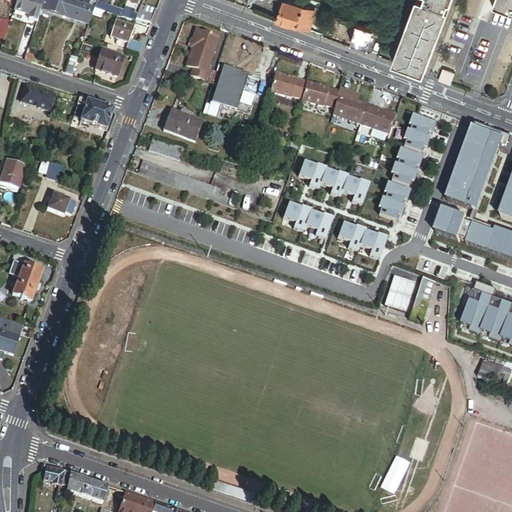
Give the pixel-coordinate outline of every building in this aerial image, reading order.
[(42,4),(30,0),(16,0),(12,15),(27,20),(26,22),(35,25),(39,11),(42,4)] [(69,3),(60,0),(43,0),(42,4),(39,11),(64,19),(69,3)] [(424,76),(448,12),(446,11),(449,4),(451,5),(452,0),(424,0),(424,3),(417,0),(393,64),(424,76)] [(511,14),(511,0),(496,0),(494,8),(511,14)] [(296,26),(302,7),(284,2),(278,21),(296,26)] [(93,11),(69,3),(64,19),(87,27),(93,11)] [(95,4),(93,11),(120,20),(122,13),(95,4)] [(314,11),(302,7),(296,26),(308,30),(314,11)] [(123,8),(122,13),(120,20),(134,24),(135,21),(137,14),(134,13),(135,11),(123,8)] [(141,15),(137,14),(135,21),(150,26),(153,17),(141,13),(141,15)] [(0,22),(0,41),(3,43),(9,25),(0,22)] [(114,24),(109,40),(127,45),(127,46),(128,45),(132,30),(114,24)] [(372,37),(374,31),(357,25),(351,43),(368,49),(372,37)] [(385,41),(387,35),(374,31),(372,37),(385,41)] [(205,86),(218,41),(198,34),(193,49),(195,50),(194,53),(188,72),(195,74),(192,82),(205,86)] [(141,50),(128,45),(127,46),(127,45),(124,53),(138,58),(141,50)] [(100,54),(93,73),(116,81),(122,61),(100,54)] [(24,56),(23,62),(29,64),(31,59),(24,56)] [(68,63),(64,76),(70,78),(75,65),(68,63)] [(450,86),(455,74),(443,69),(438,81),(450,86)] [(223,70),(212,106),(219,108),(237,113),(238,107),(242,95),(248,77),(223,70)] [(306,85),(274,76),(269,95),(301,103),(306,85)] [(339,94),(306,85),(301,103),(334,112),(339,94)] [(55,99),(24,89),(19,102),(51,113),(55,99)] [(334,112),(333,118),(360,127),(366,108),(358,105),(361,98),(340,91),(339,94),(334,112)] [(253,98),(242,95),(238,107),(249,110),(253,98)] [(113,113),(78,101),(72,119),(79,122),(78,124),(106,133),(113,113)] [(219,108),(212,106),(209,117),(216,119),(219,108)] [(360,127),(388,136),(394,117),(366,108),(360,127)] [(192,121),(182,118),(171,113),(163,133),(194,145),(202,125),(192,121)] [(434,125),(411,117),(407,127),(410,128),(409,133),(426,139),(428,134),(430,135),(434,125)] [(259,134),(238,127),(236,133),(257,140),(259,134)] [(509,156),(511,149),(511,141),(476,128),(447,203),(477,214),(500,153),(509,156)] [(409,133),(405,131),(402,142),(405,143),(403,149),(420,155),(422,149),(425,150),(429,140),(426,139),(409,133)] [(184,151),(152,141),(148,153),(180,163),(184,151)] [(29,148),(26,157),(29,158),(36,160),(39,151),(29,148)] [(422,159),(398,151),(395,161),(398,162),(396,167),(414,173),(415,168),(418,169),(422,159)] [(36,160),(29,158),(27,164),(34,166),(36,160)] [(5,184),(17,189),(24,170),(5,164),(0,178),(0,189),(15,195),(16,192),(4,187),(5,184)] [(143,164),(138,177),(205,201),(209,188),(143,164)] [(324,172),(325,172),(325,171),(315,167),(315,168),(302,164),(297,179),(309,184),(307,190),(317,193),(319,187),(324,172)] [(50,183),(56,185),(62,170),(48,165),(45,175),(52,177),(50,183)] [(414,173),(396,167),(393,166),(390,176),(393,177),(391,183),(408,189),(410,183),(413,184),(416,174),(414,173)] [(341,195),(346,180),(347,179),(337,175),(336,176),(325,172),(324,172),(319,187),(331,191),(329,197),(339,201),(341,195)] [(361,209),(368,187),(358,183),(358,184),(346,180),(341,195),(353,199),(350,205),(361,209)] [(410,194),(386,185),(382,195),(386,196),(384,202),(401,208),(403,203),(406,204),(410,194)] [(209,188),(205,201),(213,204),(216,198),(218,191),(209,188)] [(511,190),(501,219),(511,223),(511,190)] [(62,218),(64,211),(68,202),(53,196),(47,213),(62,218)] [(213,204),(223,208),(226,202),(216,198),(213,204)] [(384,202),(381,200),(377,210),(380,211),(378,217),(395,224),(398,218),(400,218),(404,209),(401,208),(384,202)] [(310,214),(310,213),(300,209),(300,211),(287,206),(282,221),(294,226),(292,231),(302,235),(304,229),(309,214),(310,214)] [(511,236),(444,213),(436,236),(459,244),(460,241),(468,244),(467,246),(511,261),(511,236)] [(324,243),(332,221),(322,217),(321,218),(310,214),(309,214),(304,229),(316,233),(314,239),(324,243)] [(365,234),(365,233),(355,229),(354,230),(342,226),(336,241),(349,245),(347,251),(357,255),(359,249),(364,234),(365,234)] [(379,263),(387,241),(377,237),(376,238),(365,234),(364,234),(359,249),(371,253),(369,259),(379,263)] [(11,263),(13,263),(23,267),(18,281),(12,297),(31,304),(42,273),(40,273),(43,267),(14,256),(11,263)] [(23,267),(13,263),(9,272),(9,274),(9,276),(10,277),(10,278),(12,279),(18,281),(23,267)] [(410,316),(420,286),(394,278),(384,307),(410,316)] [(425,327),(438,286),(425,281),(411,322),(425,327)] [(506,298),(477,288),(472,303),(462,327),(472,331),(471,334),(482,338),(483,335),(491,338),(490,341),(502,346),(503,342),(511,345),(510,349),(511,349),(511,308),(504,305),(506,298)] [(22,328),(0,321),(0,362),(1,363),(3,355),(12,358),(22,328)] [(511,365),(491,358),(489,365),(511,373),(511,365)] [(511,373),(489,365),(484,363),(478,379),(508,390),(511,378),(511,373)] [(67,491),(70,478),(46,472),(44,485),(54,488),(67,491)] [(108,491),(70,478),(67,491),(67,495),(102,506),(108,491)] [(205,481),(202,490),(248,506),(251,497),(205,481)] [(67,495),(67,491),(54,488),(54,489),(60,491),(57,504),(64,505),(67,495)] [(153,511),(155,507),(125,497),(119,511),(153,511)]
